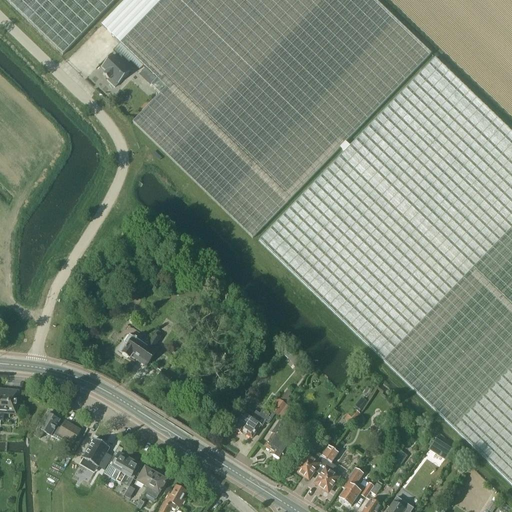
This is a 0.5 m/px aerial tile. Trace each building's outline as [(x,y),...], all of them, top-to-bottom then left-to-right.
[(5,0),(28,22),(62,55),(115,0),(5,0)] [(373,0),(125,0),(101,26),(120,44),(127,51),(134,58),(157,79),(150,85),(159,94),(132,123),(252,239),(430,55),(373,0)] [(129,72),(112,56),(101,67),(106,72),(103,75),(108,80),(107,81),(114,88),(129,72)] [(511,134),(434,59),(259,241),(355,334),(511,485),(511,134)] [(156,352),(152,350),(161,337),(155,333),(147,346),(129,335),(118,352),(129,359),(130,357),(146,367),(156,352)] [(172,379),(161,372),(157,378),(168,385),(172,379)] [(0,422),(2,422),(3,415),(16,416),(18,392),(12,391),(7,391),(0,390),(0,422)] [(277,416),(285,405),(289,399),(283,395),(271,412),(277,416)] [(282,420),(290,408),(285,405),(277,416),(282,420)] [(262,411),(259,415),(255,412),(254,414),(247,409),(233,429),(241,434),(243,433),(251,439),(260,426),(262,427),(269,416),(262,411)] [(47,414),(34,436),(39,439),(43,432),(50,437),(59,442),(62,437),(73,444),(80,431),(65,421),(61,428),(56,426),(59,421),(58,420),(59,418),(54,415),(53,417),(47,414)] [(290,446),(279,438),(286,427),(279,422),(271,434),(273,435),(264,448),(273,454),(272,455),(281,460),(290,446)] [(94,440),(82,459),(98,468),(98,467),(103,470),(111,457),(106,454),(109,449),(94,440)] [(317,473),(333,450),(327,447),(321,457),(308,449),(303,456),(305,457),(296,471),(308,479),(313,471),(317,473)] [(331,475),(336,468),(331,464),(338,454),(333,450),(317,473),(321,476),(316,485),(328,493),(337,479),(331,475)] [(400,467),(407,456),(400,452),(394,462),(400,467)] [(115,482),(128,460),(119,454),(111,468),(116,471),(111,479),(115,482)] [(130,479),(138,465),(128,460),(115,482),(120,485),(125,476),(130,479)] [(145,468),(136,482),(147,489),(156,474),(145,468)] [(353,488),(362,475),(354,469),(341,488),(344,491),(338,499),(344,503),(344,505),(347,506),(348,506),(350,507),(360,493),(353,488)] [(147,489),(144,494),(156,500),(159,495),(167,480),(156,474),(147,489)] [(365,499),(373,487),(369,484),(361,496),(365,499)] [(375,496),(381,487),(376,484),(370,493),(375,496)] [(180,508),(184,501),(182,500),(186,493),(185,492),(184,491),(182,489),(181,490),(176,487),(170,496),(169,495),(159,511),(169,511),(171,508),(176,511),(178,507),(180,508)] [(129,499),(134,491),(129,488),(124,496),(129,499)] [(448,501),(447,507),(453,508),(455,496),(452,496),(448,501)] [(392,505),(387,511),(410,511),(412,509),(396,499),(392,505)] [(377,511),(380,507),(370,500),(362,511),(377,511)]
